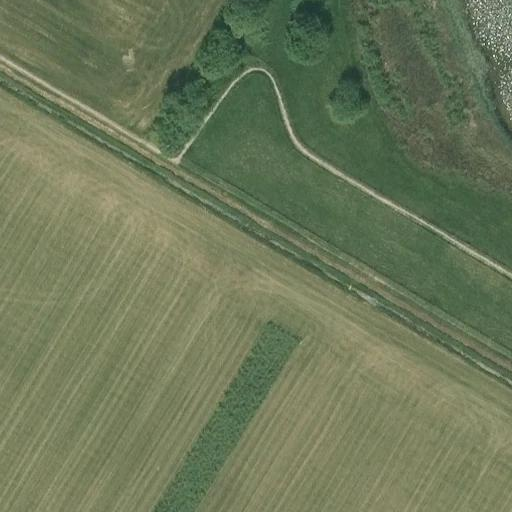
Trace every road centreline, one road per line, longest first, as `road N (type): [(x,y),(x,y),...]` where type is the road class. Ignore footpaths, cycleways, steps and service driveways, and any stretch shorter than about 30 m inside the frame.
road 1 (track): [(174,161),(511,364)]
road 2 (track): [(0,58),(174,161)]
